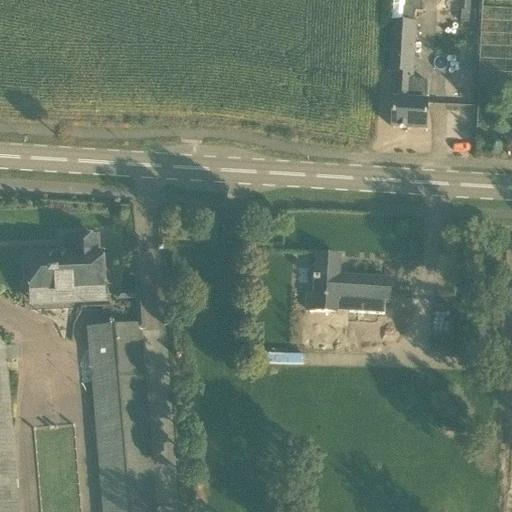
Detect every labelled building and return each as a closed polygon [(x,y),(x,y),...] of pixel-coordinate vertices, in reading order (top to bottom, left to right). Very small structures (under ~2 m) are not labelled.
[(451,10),(451,23),(475,24),(476,0),(464,0),(464,11),(451,10)] [(425,130),(427,101),(424,101),(425,81),(411,80),(414,25),(390,24),(387,71),(395,72),(392,128),(425,130)] [(30,258),(32,302),(104,299),(102,255),(98,255),(97,238),(71,239),(71,257),(30,258)] [(306,311),(382,316),(383,300),(389,300),(390,280),(338,277),(340,257),(317,256),(317,258),(318,258),(317,278),(314,277),(313,281),(315,281),(314,295),(307,294),(306,311)] [(104,511),(154,511),(138,324),(88,328),(104,511)] [(3,337),(0,336),(0,511),(19,511),(5,361),(20,360),(19,346),(4,347),(3,337)]
